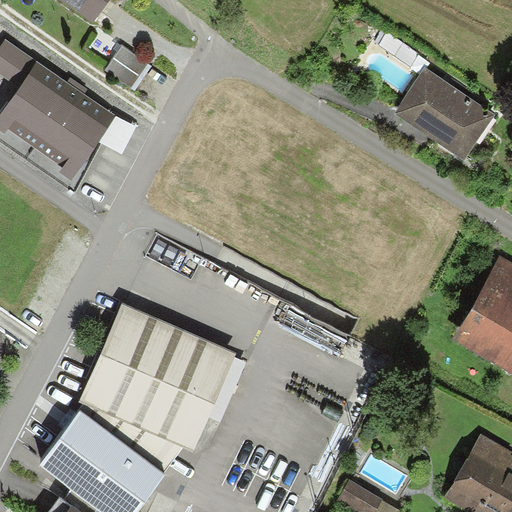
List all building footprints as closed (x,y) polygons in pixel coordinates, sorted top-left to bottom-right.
[(97,0),(74,0),(90,11),(97,0)] [(388,34),(380,44),(407,65),(415,55),(388,34)] [(122,47),(105,68),(130,87),(147,66),(122,47)] [(108,117),(40,69),(6,117),(74,165),(108,117)] [(421,69),(397,106),(463,150),(488,113),(421,69)] [(511,268),(498,260),(455,333),(511,366),(511,268)] [(192,442),(231,352),(120,305),(82,395),(192,442)] [(157,465),(80,406),(44,453),(121,511),(157,465)] [(488,511),(511,511),(511,459),(477,440),(449,491),(488,511)] [(349,482),(339,499),(363,511),(373,511),(380,500),(349,482)] [(83,511),(69,502),(61,511),(83,511)]
